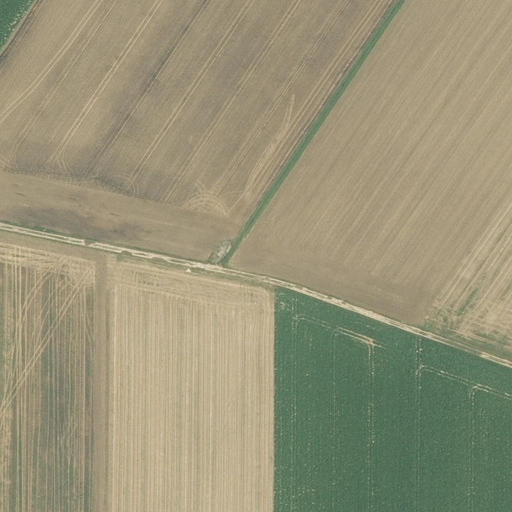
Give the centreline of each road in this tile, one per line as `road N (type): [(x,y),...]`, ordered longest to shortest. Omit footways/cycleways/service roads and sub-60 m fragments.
road 1 (track): [(511,365),(285,285),(0,226)]
road 2 (track): [(401,0),(220,271)]
